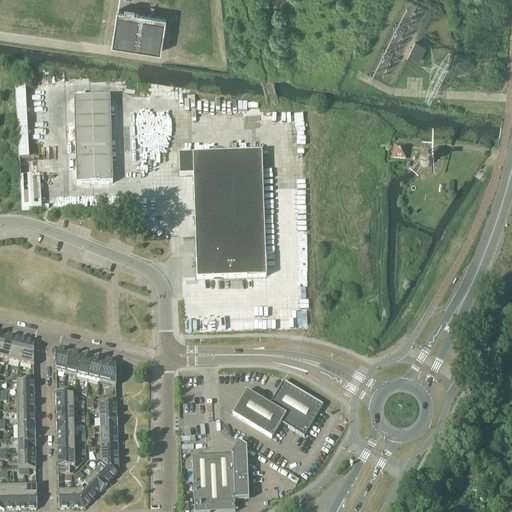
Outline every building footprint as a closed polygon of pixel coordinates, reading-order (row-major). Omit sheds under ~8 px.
[(166,18),(131,13),(117,10),(111,45),(160,53),(166,18)] [(200,34),(181,30),(180,39),(188,41),(186,55),(196,57),(200,34)] [(425,47),(415,42),(407,58),(417,63),(425,47)] [(25,85),(15,85),(21,211),(41,210),(39,159),(28,160),(25,85)] [(109,98),(96,98),(73,99),(76,185),(112,184),(109,98)] [(249,112),(230,112),(230,123),(249,123),(249,112)] [(394,146),(393,158),(405,159),(406,147),(394,146)] [(425,153),(423,152),(422,154),(421,154),(421,155),(420,155),(419,156),(419,157),(418,158),(418,159),(418,160),(418,161),(418,162),(418,163),(419,163),(419,164),(419,165),(420,166),(421,166),(422,167),(423,168),(424,168),(426,168),(427,168),(428,168),(429,167),(430,167),(430,166),(431,165),(432,165),(432,164),(432,163),(433,162),(433,161),(433,160),(433,159),(432,158),(432,157),(431,156),(431,155),(430,155),(429,154),(428,154),(427,153),(426,153),(425,153)] [(261,153),(191,155),(178,156),(179,177),(193,176),(197,280),(266,278),(261,153)] [(445,183),(445,195),(453,195),(453,183),(445,183)] [(14,339),(4,337),(4,336),(0,351),(0,359),(9,361),(14,339)] [(19,364),(25,342),(14,339),(9,361),(19,364)] [(19,364),(34,367),(33,344),(25,342),(19,364)] [(55,373),(66,375),(71,353),(54,349),(55,373)] [(66,375),(77,378),(82,355),(81,355),(71,353),(66,375)] [(88,381),(93,358),(82,355),(77,378),(88,381)] [(88,381),(99,383),(104,360),(93,358),(88,381)] [(115,363),(105,361),(105,360),(104,360),(99,383),(116,387),(115,363)] [(17,397),(34,397),(33,382),(21,382),(16,382),(17,397)] [(323,406),(284,382),(269,405),(247,392),(232,416),(271,439),(281,424),(304,438),(323,406)] [(58,393),(56,392),(56,409),(73,409),(73,396),(67,395),(63,394),(58,393)] [(34,411),(34,397),(17,397),(17,412),(34,411)] [(104,404),(99,405),(99,420),(117,419),(117,418),(116,418),(116,404),(104,404)] [(57,423),(56,423),(56,424),(74,423),(73,409),(56,409),(57,423)] [(34,426),(34,411),(17,412),(17,426),(34,426)] [(117,429),(117,419),(99,420),(100,434),(117,433),(117,429)] [(74,423),(56,424),(56,433),(57,433),(57,438),(74,438),(74,423)] [(35,430),(34,426),(17,426),(18,441),(35,440),(35,430)] [(117,433),(100,434),(100,448),(117,448),(117,433)] [(74,438),(57,438),(57,452),(74,452),(74,438)] [(36,450),(35,440),(18,441),(18,455),(35,455),(35,450),(36,450)] [(248,496),(247,466),(247,462),(247,460),(246,450),(246,448),(238,443),(236,446),(233,452),(231,455),(231,457),(217,458),(199,458),(192,459),(194,511),(234,511),(234,501),(236,501),(246,500),(248,500),(249,500),(248,500),(248,499),(248,497),(248,496)] [(118,462),(117,448),(100,448),(101,463),(118,462)] [(74,452),(57,452),(58,467),(58,475),(69,475),(69,467),(75,467),(74,452)] [(24,470),(29,470),(35,470),(35,455),(18,455),(18,470),(19,470),(24,470)] [(101,466),(94,474),(107,486),(107,485),(118,473),(118,462),(101,463),(101,466)] [(100,493),(107,486),(94,474),(84,485),(96,496),(100,493)] [(456,479),(452,488),(460,491),(464,482),(456,479)] [(84,509),(96,496),(84,485),(77,492),(73,492),(74,510),(84,509)] [(25,511),(37,510),(36,487),(24,488),(25,511)] [(14,511),(14,488),(3,488),(3,511),(14,511)] [(14,511),(25,511),(24,488),(14,488),(14,511)] [(74,510),(73,492),(58,493),(58,510),(74,510)]
